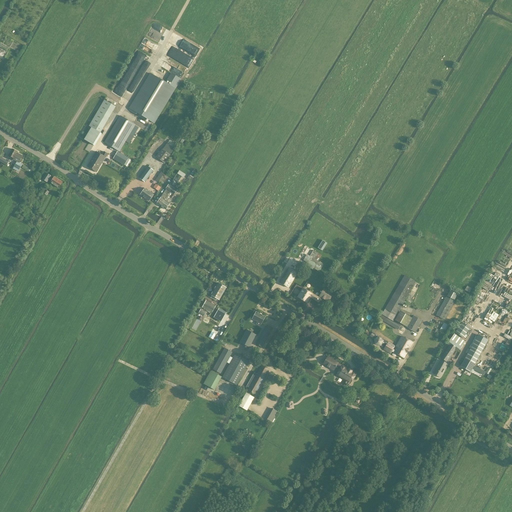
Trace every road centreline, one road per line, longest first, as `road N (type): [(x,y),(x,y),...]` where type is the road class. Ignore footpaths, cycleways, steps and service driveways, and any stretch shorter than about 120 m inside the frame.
road 1 (tertiary): [(511,448),(0,131)]
road 2 (track): [(83,511),(156,379),(228,404),(287,309)]
road 3 (track): [(76,179),(187,0)]
